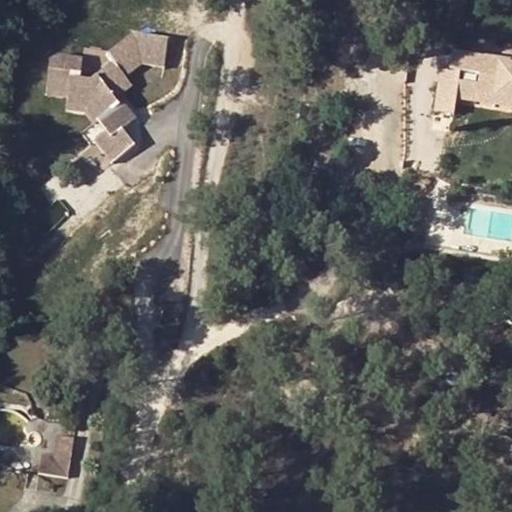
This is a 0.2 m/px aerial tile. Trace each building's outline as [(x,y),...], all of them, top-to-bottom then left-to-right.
[(125,118),(132,113),(122,101),(118,104),(114,100),(131,85),(125,78),(141,65),(163,67),(167,39),(134,34),(106,55),(112,63),(91,80),(80,79),(83,59),(57,55),(50,60),(45,90),(67,93),(65,104),(87,108),(89,110),(85,113),(94,125),(98,122),(106,132),(94,141),(111,164),(134,145),(122,129),(129,122),(125,118)] [(458,71),(478,74),(477,83),(474,93),(511,100),(511,60),(451,51),(448,70),(440,68),(435,104),(453,106),(454,99),(457,81),(458,71)] [(457,81),(477,83),(478,74),(458,71),(457,81)] [(511,100),(474,93),(477,83),(457,81),(454,99),(511,107),(511,100)] [(453,106),(435,104),(434,111),(452,114),(453,106)] [(125,118),(129,122),(135,118),(132,113),(125,118)] [(50,209),(10,206),(7,238),(46,242),(50,209)] [(69,464),(76,424),(59,421),(55,443),(42,441),(40,458),(69,464)]
